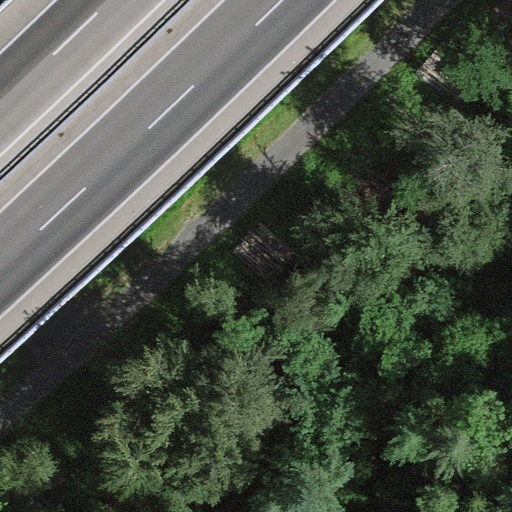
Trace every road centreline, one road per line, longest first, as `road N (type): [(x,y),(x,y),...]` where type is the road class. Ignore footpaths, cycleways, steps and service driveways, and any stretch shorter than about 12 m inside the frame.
road 1 (track): [(0,431),(437,0)]
road 2 (motorway): [(0,266),(281,0)]
road 3 (motorway): [(109,0),(0,104)]
